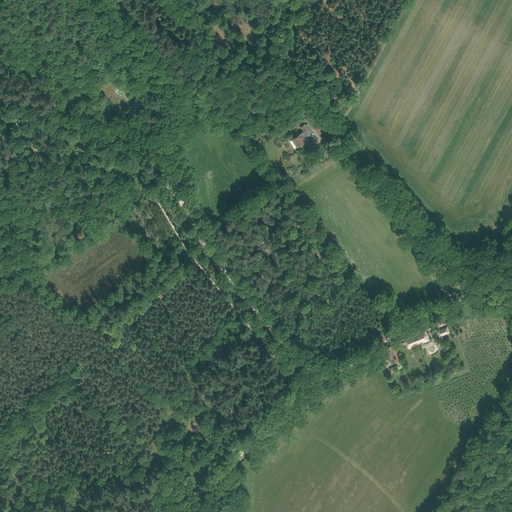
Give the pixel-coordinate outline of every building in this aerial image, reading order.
[(129,107),(132,109),(136,112),(143,102),(137,97),(129,107)] [(306,142),(303,138),(309,134),(308,131),(310,130),(307,124),(306,125),(305,124),(301,127),(304,131),(292,139),(297,147),(306,142)] [(323,132),(319,125),(315,128),(319,135),(323,132)] [(425,330),(415,334),(420,343),(419,342),(423,340),(423,342),(429,340),(425,330)] [(405,338),(409,348),(420,343),(415,334),(405,338)] [(391,345),(384,350),(391,363),(395,361),(399,359),(391,345)]
